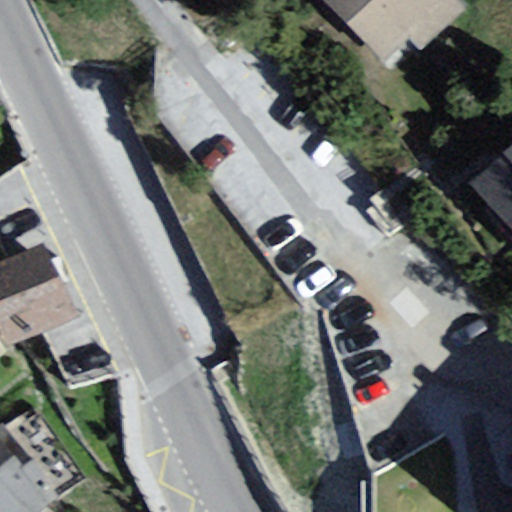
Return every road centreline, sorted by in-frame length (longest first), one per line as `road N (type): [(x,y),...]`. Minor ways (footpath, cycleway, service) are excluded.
road 1 (tertiary): [(243,511),(146,326),(0,4)]
road 2 (residential): [(155,0),(447,361)]
